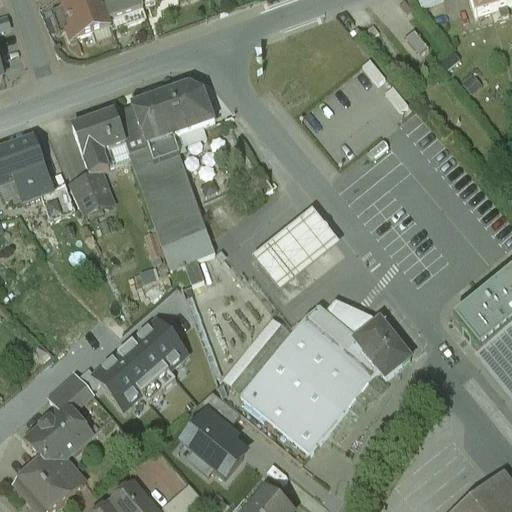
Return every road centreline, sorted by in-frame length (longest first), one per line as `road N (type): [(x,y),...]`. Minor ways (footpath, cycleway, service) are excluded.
road 1 (unclassified): [(213,45),(243,99),(421,316),(439,352),(350,511)]
road 2 (unclassified): [(54,103),(213,45)]
road 3 (unclassified): [(213,45),(337,0)]
